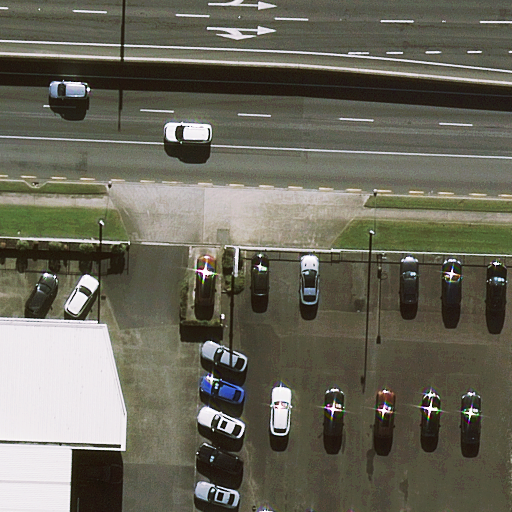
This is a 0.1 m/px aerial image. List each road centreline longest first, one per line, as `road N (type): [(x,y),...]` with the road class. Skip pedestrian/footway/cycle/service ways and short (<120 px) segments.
road 1 (trunk): [(511,132),(0,110)]
road 2 (trunk): [(198,0),(511,13)]
